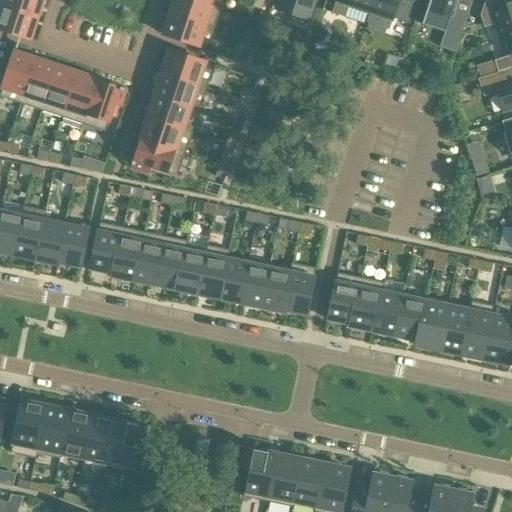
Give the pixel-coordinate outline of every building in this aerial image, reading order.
[(3,0),(2,4),(37,16),(42,0),(3,0)] [(200,0),(174,0),(170,13),(215,27),(222,7),(200,0)] [(254,0),(252,7),(262,10),(265,0),(254,0)] [(309,12),(313,0),(279,0),(279,2),(295,7),(309,12)] [(369,13),(373,0),(335,0),(332,13),(343,17),(347,6),(369,13)] [(373,0),(369,13),(392,20),(393,18),(409,24),(416,3),(407,0),(405,6),(398,3),(398,0),(373,0)] [(429,0),(422,25),(445,32),(442,40),(457,45),(465,21),(451,16),(453,11),(455,11),(458,1),(456,0),(429,0)] [(484,0),(480,15),(484,26),(495,23),(506,56),(495,60),(498,72),(510,69),(511,67),(511,1),(505,4),(503,0),(484,0)] [(0,2),(0,29),(30,39),(37,16),(2,4),(0,2)] [(317,27),(322,12),(317,11),(312,25),(317,27)] [(170,13),(163,34),(208,49),(215,27),(170,13)] [(246,25),(242,37),(252,40),(256,29),(246,25)] [(242,37),(239,48),(248,51),(252,40),(242,37)] [(311,45),(301,42),(298,50),(308,53),(311,45)] [(169,51),(162,73),(206,88),(214,66),(169,51)] [(14,52),(0,94),(0,97),(21,104),(36,59),(15,52),(14,52)] [(36,59),(21,104),(41,111),(56,66),(36,59)] [(56,66),(41,111),(62,118),(77,73),(56,66)] [(498,72),(478,79),(484,97),(497,93),(503,112),(511,109),(511,74),(510,69),(498,72)] [(77,73),(62,118),(82,124),(97,80),(77,73)] [(162,73),(154,95),(199,110),(206,88),(162,73)] [(97,80),(82,124),(105,132),(114,105),(120,107),(126,89),(97,80)] [(244,88),(240,99),(250,103),(253,91),(244,88)] [(154,95),(147,117),(192,132),(199,110),(154,95)] [(240,99),(236,111),(246,114),(250,103),(240,99)] [(147,117),(140,138),(185,153),(192,132),(147,117)] [(511,154),(511,118),(502,121),(511,154)] [(230,132),(226,143),(235,146),(239,135),(230,132)] [(140,138),(131,167),(148,173),(150,167),(177,176),(185,153),(140,138)] [(8,143),(5,153),(17,156),(19,146),(8,143)] [(226,143),(222,154),(231,157),(235,146),(226,143)] [(39,150),(36,160),(48,162),(50,154),(50,152),(39,150)] [(50,154),(48,162),(60,165),(62,155),(50,152),(50,154)] [(72,157),(69,167),(81,169),(83,159),(72,157)] [(488,173),(483,158),(473,161),(478,177),(488,173)] [(21,164),(19,174),(31,176),(33,167),(21,164)] [(219,165),(215,176),(224,179),(228,168),(219,165)] [(33,167),(31,176),(42,179),(44,169),(33,167)] [(63,173),(61,183),(73,185),(75,175),(63,173)] [(75,175),(73,185),(85,188),(87,178),(75,175)] [(120,185),(118,195),(130,197),(132,187),(120,185)] [(132,187),(130,197),(141,199),(143,190),(132,187)] [(162,194),(160,203),(172,206),(174,196),(162,194)] [(174,196),(172,206),(183,209),(186,199),(174,196)] [(204,203),(202,212),(214,215),(216,205),(204,203)] [(216,205),(214,215),(226,217),(228,208),(216,205)] [(22,216),(14,255),(35,260),(43,220),(44,220),(46,211),(23,206),(21,216),(22,216)] [(1,211),(0,217),(0,252),(14,255),(22,216),(21,216),(1,211)] [(247,211),(245,221),(256,224),(258,214),(247,211)] [(258,214),(256,224),(268,226),(270,216),(258,214)] [(43,220),(35,260),(58,265),(58,262),(57,262),(65,225),(64,224),(44,220),(43,220)] [(65,225),(57,262),(58,262),(80,267),(89,225),(65,220),(64,224),(65,225)] [(289,220),(287,230),(299,232),(301,223),(289,220)] [(100,222),(90,269),(112,274),(113,274),(123,227),(100,222)] [(301,223),(299,232),(310,235),(312,225),(301,223)] [(112,274),(111,276),(134,281),(144,232),(123,227),(113,274),(112,274)] [(144,232),(134,281),(155,285),(165,236),(144,232)] [(357,235),(355,244),(367,247),(369,237),(357,235)] [(165,236),(155,285),(176,290),(186,246),(188,246),(188,241),(165,236)] [(380,240),(378,249),(389,252),(392,242),(380,240)] [(392,242),(389,252),(401,254),(403,244),(392,242)] [(207,250),(197,294),(219,299),(228,254),(229,255),(230,250),(208,245),(207,250)] [(186,246),(176,290),(197,294),(207,250),(188,246),(186,246)] [(424,249),(422,259),(434,261),(436,251),(424,249)] [(436,251),(434,261),(446,263),(448,254),(436,251)] [(228,254),(219,299),(240,303),(249,259),(243,258),(229,255),(228,254)] [(469,258),(467,268),(479,270),(481,261),(469,258)] [(249,259),(240,303),(261,308),(269,268),(270,268),(271,264),(249,259)] [(481,261),(479,270),(490,273),(492,263),(481,261)] [(290,272),(282,310),(284,310),(306,315),(316,268),(291,263),(289,272),(290,272)] [(269,268),(261,308),(283,312),(284,310),(282,310),(290,272),(289,272),(270,268),(269,268)] [(337,273),(327,320),(349,324),(351,324),(361,278),(337,273)] [(349,324),(349,326),(373,331),(381,292),(382,292),(384,283),(361,278),(351,324),(349,324)] [(381,292),(373,331),(395,336),(403,297),(402,296),(382,292),(381,292)] [(403,297),(395,336),(416,341),(417,341),(426,301),(427,301),(428,297),(403,292),(402,296),(403,297)] [(416,341),(415,345),(439,350),(448,306),(447,306),(427,301),(426,301),(417,341),(416,341)] [(448,306),(439,350),(461,355),(471,306),(470,306),(448,301),(447,306),(448,306)] [(471,306),(461,355),(483,360),(493,315),(494,316),(496,306),(471,301),(470,306),(471,306)] [(493,315),(483,360),(506,365),(511,333),(511,319),(494,316),(493,315)] [(36,453),(46,406),(35,403),(36,400),(22,397),(11,452),(36,458),(37,453),(36,453)] [(61,453),(69,411),(46,406),(36,453),(37,453),(61,458),(62,453),(61,453)] [(84,458),(93,416),(69,411),(61,453),(62,453),(84,458)] [(107,463),(116,421),(106,418),(93,416),(84,458),(107,463)] [(143,448),(148,427),(116,421),(107,463),(132,468),(137,447),(143,448)] [(197,438),(194,454),(206,456),(210,441),(210,440),(209,439),(197,437),(197,438)] [(268,501),(278,454),(247,448),(242,469),(249,470),(243,496),(268,501)] [(293,502),(301,459),(278,454),(268,501),(292,507),(293,502)] [(316,506),(325,464),(301,459),(293,502),(315,506),(316,506)] [(318,511),(340,511),(349,469),(325,464),(316,506),(315,506),(314,511),(318,511)] [(385,511),(393,475),(374,471),(373,476),(371,488),(358,485),(352,511),(385,511)] [(417,511),(420,498),(408,495),(411,484),(412,479),(393,475),(385,511),(417,511)] [(28,490),(30,482),(18,479),(17,487),(28,490)] [(40,492),(42,484),(30,482),(28,490),(40,492)] [(448,511),(454,488),(435,484),(434,488),(434,489),(432,500),(420,498),(417,511),(448,511)] [(481,511),(482,511),(469,508),(472,496),(472,497),(473,492),(454,488),(448,511),(481,511)] [(74,503),(76,496),(64,492),(62,499),(74,503)] [(85,507),(87,499),(76,496),(74,503),(85,507)] [(99,511),(108,511),(113,499),(102,496),(96,511),(99,511)] [(5,511),(8,502),(0,499),(0,511),(5,511)]
